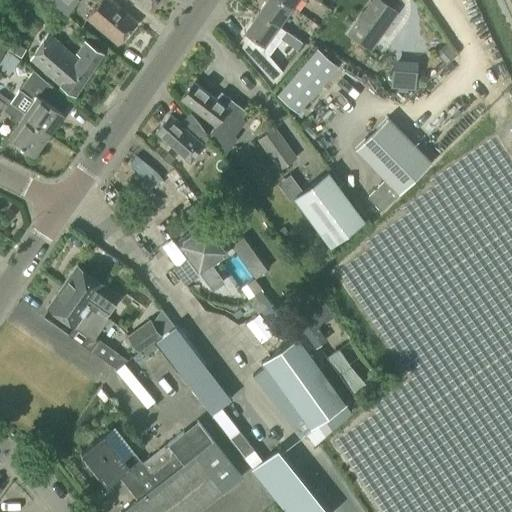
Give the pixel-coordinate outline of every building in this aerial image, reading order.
[(45,0),(66,16),(73,8),(78,0),(45,0)] [(117,45),(136,21),(111,0),(101,0),(86,19),(117,45)] [(132,0),(145,10),(153,0),(132,0)] [(282,0),(265,0),(256,12),(276,26),(290,5),(282,0)] [(379,0),(371,0),(347,33),(368,48),(395,12),(379,0)] [(249,35),(241,46),(272,81),(280,70),(267,55),(279,38),(286,43),(292,35),(283,29),(282,30),(276,26),(256,12),(243,31),(249,35)] [(59,84),(74,94),(102,52),(84,41),(77,52),(79,54),(77,58),(48,33),(31,59),(59,83),(59,84)] [(292,35),(286,43),(296,50),(301,42),(292,35)] [(25,49),(13,41),(8,49),(20,57),(25,49)] [(454,54),(448,47),(437,57),(444,64),(454,54)] [(317,49),(276,94),(296,112),(336,67),(317,49)] [(32,70),(7,105),(47,133),(61,113),(45,102),(55,89),(32,70)] [(223,93),(218,101),(193,81),(179,98),(214,125),(208,133),(223,154),(237,138),(234,135),(244,120),(242,118),(247,112),(223,93)] [(47,133),(7,105),(5,109),(14,116),(11,120),(16,124),(8,136),(33,154),(47,133)] [(190,112),(179,124),(169,115),(154,132),(189,162),(204,145),(210,139),(190,112)] [(380,211),(430,162),(386,117),(354,148),(384,179),(366,197),(380,211)] [(256,138),(278,169),(296,157),(274,126),(256,138)] [(161,178),(134,156),(127,164),(146,190),(161,178)] [(364,221),(327,171),(293,197),(330,247),(364,221)] [(198,215),(191,205),(182,212),(190,221),(198,215)] [(177,239),(212,290),(223,283),(211,264),(225,255),(203,222),(177,239)] [(281,228),(275,232),(280,239),(286,234),(281,228)] [(267,268),(256,252),(251,256),(239,240),(231,246),(254,278),(267,268)] [(76,266),(62,286),(94,308),(94,309),(103,315),(117,295),(76,266)] [(94,308),(62,286),(47,306),(74,325),(82,313),(88,317),(94,309),(94,308)] [(271,301),(260,287),(247,297),(246,298),(256,312),(271,301)] [(270,302),(259,311),(281,340),(292,332),(270,302)] [(323,302),(295,322),(314,348),(326,339),(318,328),(334,316),(323,302)] [(161,334),(149,319),(128,335),(140,349),(161,334)] [(74,325),(67,334),(90,350),(97,340),(74,325)] [(264,362),(284,389),(273,397),(289,420),(300,412),(311,428),(344,404),(297,338),(264,362)] [(140,400),(149,392),(119,356),(110,364),(140,400)] [(253,449),(220,406),(210,413),(243,456),(253,449)] [(168,443),(167,442),(141,462),(134,452),(124,460),(104,435),(80,452),(81,453),(83,452),(99,473),(97,474),(106,485),(118,476),(136,500),(120,511),(194,511),(240,477),(195,421),(168,443)] [(285,511),(331,511),(332,511),(279,446),(251,468),(285,511)]
